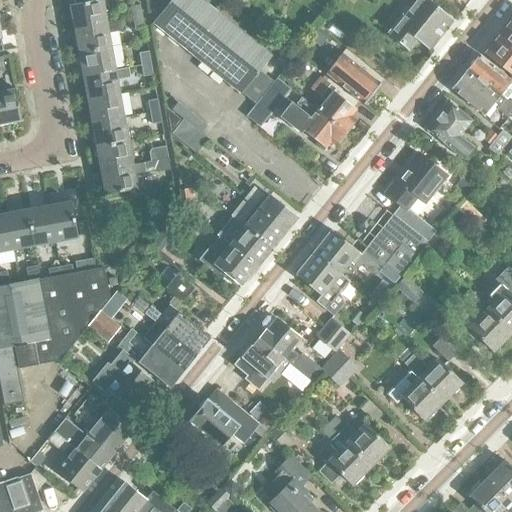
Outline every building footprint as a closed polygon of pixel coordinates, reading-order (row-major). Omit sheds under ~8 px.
[(69,5),(73,30),(120,22),(120,20),(107,22),(102,0),(74,0),(76,4),(69,5)] [(254,104),(272,81),(258,69),(269,55),(201,0),(172,0),(154,23),(240,92),(240,91),(254,104)] [(418,0),(412,8),(408,6),(403,6),(401,10),(401,14),(405,17),(391,35),(410,50),(418,40),(429,48),(451,21),(429,4),(427,6),(419,0),(418,0)] [(130,6),(132,18),(142,16),(139,4),(130,6)] [(142,16),(132,18),(134,29),(144,27),(142,16)] [(73,30),(77,53),(111,47),(108,33),(121,30),(120,22),(73,30)] [(511,27),(508,24),(497,38),(511,50),(511,27)] [(319,46),(327,35),(317,28),(309,38),(319,46)] [(511,50),(497,38),(484,55),(511,76),(511,74),(511,50)] [(281,50),(290,59),(297,51),(288,44),(281,50)] [(77,53),(82,77),(129,68),(128,67),(115,69),(111,47),(77,53)] [(139,53),(141,64),(150,63),(148,51),(139,53)] [(297,51),(290,59),(301,68),(308,60),(297,51)] [(335,61),(326,74),(364,105),(365,103),(368,103),(374,96),(373,93),(381,85),(350,60),(350,58),(343,52),(335,61)] [(481,55),(467,72),(491,92),(494,89),(506,99),(511,91),(511,90),(507,86),(511,81),(481,55)] [(150,63),(141,64),(143,75),(152,74),(150,63)] [(82,77),(86,101),(120,94),(117,79),(130,77),(129,68),(82,77)] [(491,92),(467,72),(451,91),(481,116),(494,101),(499,105),(496,109),(503,116),(511,105),(511,104),(505,100),(506,99),(494,89),(491,92)] [(290,103),(283,98),(290,89),(276,77),(275,77),(272,81),(254,104),(246,115),(254,122),(263,112),(268,116),(275,108),(281,113),(282,114),(280,117),(301,134),(303,131),(325,148),(330,142),(335,146),(345,133),(317,111),(317,110),(301,97),(296,103),(306,110),(307,109),(314,114),(310,118),(291,103),(290,103)] [(325,101),(317,110),(317,111),(345,133),(355,120),(351,117),(355,111),(332,93),(335,89),(320,77),(311,90),(325,101)] [(15,90),(0,92),(0,125),(21,121),(15,90)] [(86,101),(90,124),(124,118),(120,94),(86,101)] [(147,101),(149,112),(159,111),(157,99),(147,101)] [(426,131),(462,160),(473,147),(459,136),(472,120),(450,102),(426,131)] [(159,111),(149,112),(151,124),(161,122),(159,111)] [(90,124),(95,148),(129,142),(124,118),(90,124)] [(498,137),(492,132),(490,130),(482,139),(490,146),(488,148),(498,137)] [(498,137),(488,148),(496,155),(511,137),(503,130),(498,137)] [(95,148),(99,172),(168,159),(165,146),(151,148),(149,152),(149,158),(132,161),(129,142),(95,148)] [(399,207),(392,214),(426,242),(436,231),(406,208),(415,197),(425,205),(447,177),(416,152),(383,194),(399,207)] [(168,159),(99,172),(104,196),(137,190),(134,174),(160,169),(160,170),(170,169),(168,159)] [(269,196),(266,199),(253,187),(244,198),(286,232),(297,218),(269,196)] [(178,190),(184,211),(194,203),(189,188),(178,190)] [(244,198),(230,215),(232,217),(272,249),(286,232),(244,198)] [(71,201),(48,205),(55,241),(77,237),(71,201)] [(487,221),(466,201),(457,209),(479,230),(487,221)] [(48,205),(27,209),(34,245),(55,241),(48,205)] [(27,209),(6,213),(13,249),(34,245),(27,209)] [(6,213),(0,214),(0,251),(13,249),(6,213)] [(331,230),(313,252),(340,274),(350,262),(358,269),(361,265),(374,276),(378,271),(393,283),(426,242),(392,214),(360,254),(357,252),(358,252),(331,230)] [(218,235),(219,236),(219,237),(257,268),(272,249),(232,217),(225,226),(218,235)] [(257,268),(219,237),(211,246),(210,245),(199,259),(212,269),(211,271),(221,279),(225,274),(241,287),(257,268)] [(340,274),(313,252),(295,275),(321,296),(316,301),(324,308),(338,292),(340,293),(349,281),(340,274)] [(71,264),(60,266),(61,274),(73,272),(71,264)] [(38,265),(26,267),(27,275),(39,273),(38,265)] [(60,266),(48,268),(49,276),(61,274),(60,266)] [(88,326),(99,312),(110,299),(104,267),(40,279),(39,278),(0,285),(0,398),(1,405),(24,400),(18,368),(61,360),(88,326)] [(511,272),(508,268),(477,298),(510,332),(511,329),(511,272)] [(7,271),(0,271),(0,280),(8,278),(7,271)] [(166,287),(175,296),(182,301),(192,288),(176,275),(166,287)] [(395,286),(413,304),(422,294),(404,276),(395,286)] [(209,338),(169,306),(161,315),(151,307),(150,303),(132,289),(125,298),(132,304),(196,355),(209,338)] [(510,332),(477,298),(469,289),(461,297),(475,311),(459,326),(472,339),(476,335),(491,351),(510,332)] [(158,337),(151,346),(183,371),(196,355),(132,304),(126,311),(158,337)] [(99,312),(88,326),(108,342),(119,329),(99,312)] [(289,363),(297,371),(310,382),(318,373),(290,349),(299,338),(272,314),(266,315),(261,321),(261,327),(264,330),(259,336),(289,363)] [(331,318),(323,327),(342,343),(350,333),(331,318)] [(342,343),(323,327),(315,337),(334,353),(342,343)] [(118,347),(122,350),(134,360),(169,388),(183,371),(151,346),(144,356),(128,343),(136,333),(132,329),(118,347)] [(457,352),(441,335),(431,345),(446,362),(457,352)] [(259,336),(252,344),(249,341),(243,342),(237,348),(237,354),(231,362),(247,376),(244,378),(258,389),(266,379),(271,383),(289,363),(259,336)] [(410,371),(418,379),(418,378),(442,401),(461,382),(437,359),(428,368),(416,355),(415,356),(407,348),(397,358),(398,359),(410,370),(410,371)] [(134,360),(122,350),(110,365),(107,363),(91,381),(105,393),(108,390),(130,408),(152,381),(131,363),(134,360)] [(339,350),(330,359),(348,377),(357,367),(339,350)] [(348,377),(330,359),(319,370),(337,387),(348,377)] [(403,378),(410,371),(410,370),(398,359),(391,366),(403,378)] [(291,379),(304,390),(310,382),(297,371),(291,379)] [(418,378),(418,379),(400,397),(423,420),(442,401),(418,378)] [(258,424),(216,390),(207,401),(205,399),(187,420),(189,422),(183,428),(197,440),(201,435),(217,449),(230,433),(242,443),(258,424)] [(101,417),(86,435),(111,455),(132,429),(100,403),(94,410),(101,417)] [(335,416),(327,423),(369,465),(388,446),(365,423),(356,432),(347,424),(345,426),(335,416)] [(66,418),(55,431),(100,468),(111,455),(86,435),(66,418)] [(266,430),(284,448),(292,441),(274,423),(266,430)] [(369,465),(327,423),(320,430),(330,440),(327,443),(337,451),(327,461),(328,461),(318,470),(329,482),(339,473),(350,484),(369,465)] [(100,468),(55,431),(54,431),(47,440),(64,454),(54,468),(67,478),(68,476),(84,489),(100,468)] [(39,451),(30,461),(37,466),(45,456),(39,451)] [(313,499),(305,491),(298,484),(308,475),(290,457),(275,471),(279,475),(272,482),(281,491),(270,502),(279,511),(313,511),(315,510),(309,503),(313,499)] [(511,467),(504,460),(487,478),(511,503),(511,467)] [(0,484),(0,511),(36,511),(43,510),(31,474),(0,484)] [(511,511),(511,503),(487,478),(469,495),(485,511),(511,511)] [(176,510),(175,509),(152,490),(145,499),(124,482),(99,511),(188,511),(190,510),(182,502),(176,510)] [(234,511),(237,510),(236,509),(226,500),(230,495),(221,486),(206,502),(217,511),(234,511)]
